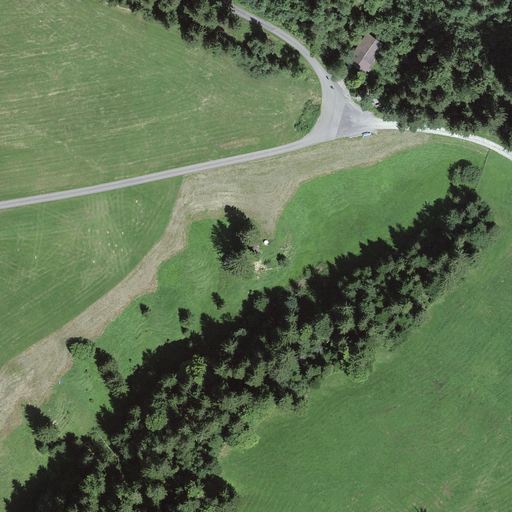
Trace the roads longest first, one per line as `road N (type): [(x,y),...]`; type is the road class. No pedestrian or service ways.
road 1 (track): [(0,205),(296,145),(323,130),(332,113)]
road 2 (track): [(511,156),(472,137),(332,113)]
road 3 (track): [(332,113),(311,59),(220,0)]
